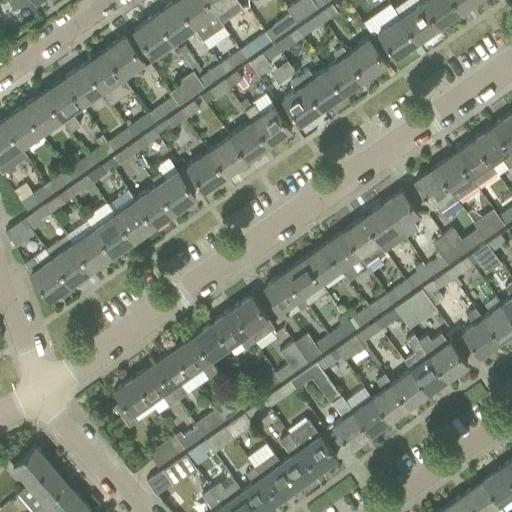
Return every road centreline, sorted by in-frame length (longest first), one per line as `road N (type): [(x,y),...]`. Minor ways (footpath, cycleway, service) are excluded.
road 1 (residential): [(39,398),(511,63)]
road 2 (residential): [(373,511),(511,415)]
road 3 (residential): [(140,511),(39,398)]
road 4 (residential): [(0,75),(108,0)]
road 5 (residential): [(39,398),(0,276)]
